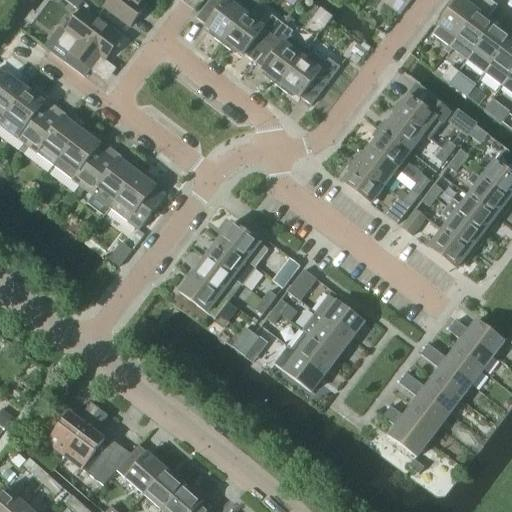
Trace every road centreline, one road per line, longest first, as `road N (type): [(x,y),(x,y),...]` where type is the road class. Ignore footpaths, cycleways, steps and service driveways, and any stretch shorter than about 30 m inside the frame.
road 1 (residential): [(272,152),(268,123),(161,44),(112,108),(209,178)]
road 2 (tertiary): [(287,511),(86,349)]
road 3 (residential): [(436,303),(293,200),(272,152)]
road 4 (residential): [(272,152),(329,128),(425,0)]
road 5 (residential): [(86,349),(209,178)]
